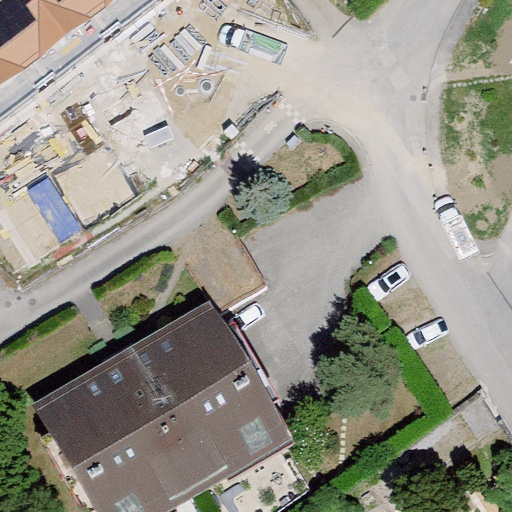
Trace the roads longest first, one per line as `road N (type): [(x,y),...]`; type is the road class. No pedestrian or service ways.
road 1 (residential): [(386,71),(342,80),(294,109),(194,211),(0,330)]
road 2 (residential): [(386,71),(402,178),(463,314),(511,390)]
